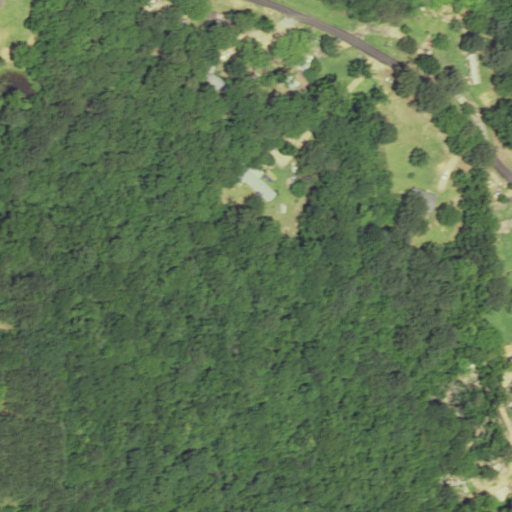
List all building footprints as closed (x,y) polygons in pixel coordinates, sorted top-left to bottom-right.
[(433,37),(450,11),(438,2),(420,28),(433,37)] [(270,60),(298,86),(303,80),(275,54),(270,60)] [(463,55),(470,81),(476,80),(469,54),(463,55)] [(237,161),(231,169),(265,200),(272,193),(266,188),(274,179),(266,171),(258,180),(251,173),(257,167),(250,161),(244,168),(237,161)] [(432,196),(409,185),(402,200),(425,211),(432,196)] [(495,224),(509,247),(511,245),(511,218),(510,215),(495,224)]
